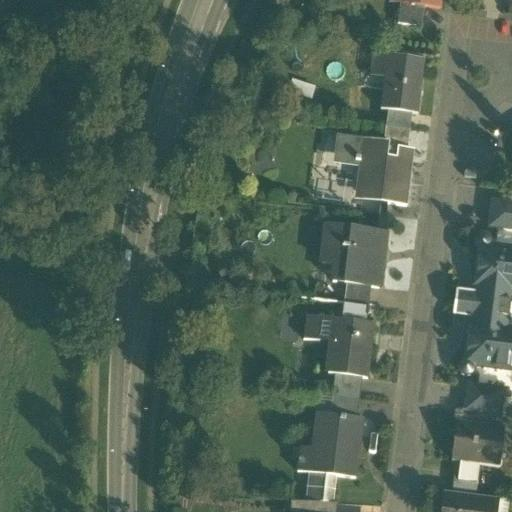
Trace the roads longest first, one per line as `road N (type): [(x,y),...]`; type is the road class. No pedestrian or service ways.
road 1 (secondary): [(194,41),(161,164),(143,322),(137,511)]
road 2 (residential): [(399,511),(445,156),(480,73)]
